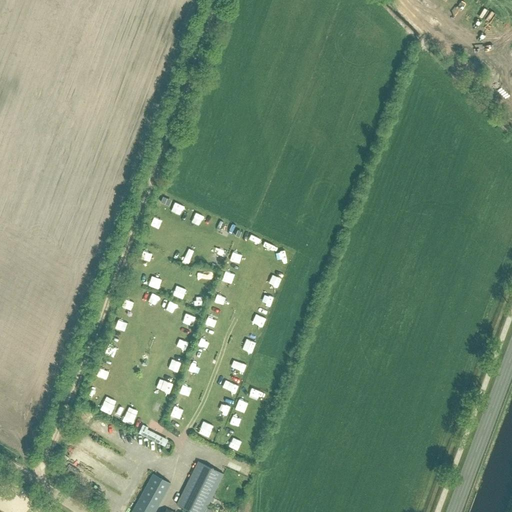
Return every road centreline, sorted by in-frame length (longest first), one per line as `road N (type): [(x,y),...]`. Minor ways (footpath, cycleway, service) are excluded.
road 1 (track): [(31,479),(56,435),(219,0)]
road 2 (primary): [(452,511),(511,352)]
road 3 (track): [(181,441),(235,318)]
